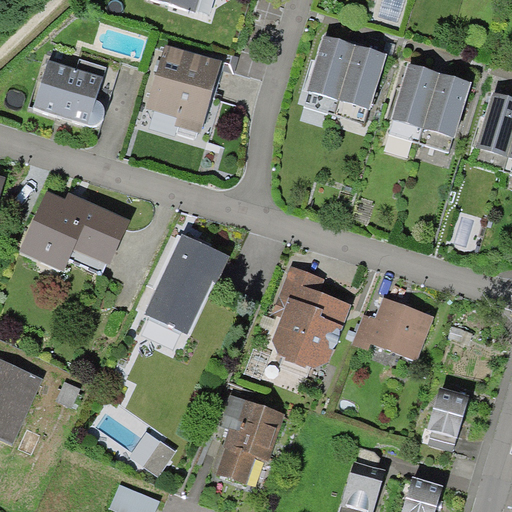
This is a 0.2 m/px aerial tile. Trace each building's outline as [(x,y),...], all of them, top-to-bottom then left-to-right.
[(145,0),(192,15),(192,13),(204,16),(209,0),(145,0)] [(387,53),(324,34),(307,90),(370,109),(387,53)] [(214,68),(164,52),(146,107),(178,117),(172,135),(191,141),(214,68)] [(99,109),(92,103),(103,69),(76,61),(73,70),(45,62),(29,110),(84,128),(94,127),(100,119),(99,109)] [(472,82),(409,62),(392,119),(455,138),(472,82)] [(511,94),(494,90),(477,146),(511,156),(511,94)] [(56,271),(62,259),(85,209),(64,199),(60,207),(44,199),(18,254),(56,271)] [(121,226),(85,209),(62,259),(97,275),(121,226)] [(181,240),(144,317),(179,333),(204,280),(212,284),(223,260),(181,240)] [(319,364),(324,351),(327,352),(331,349),(335,339),(335,333),(332,332),(340,310),(310,299),(316,282),(288,271),(271,316),(283,320),(273,346),(277,352),(282,354),(276,369),(301,378),(307,364),(312,365),(319,364)] [(359,318),(348,346),(363,352),(366,345),(410,363),(427,321),(381,302),(372,323),(359,318)] [(39,382),(0,363),(0,437),(11,443),(39,382)] [(81,388),(64,381),(56,401),(73,407),(81,388)] [(470,401),(441,392),(425,442),(425,444),(454,453),(454,451),(470,401)] [(208,425),(229,432),(213,475),(241,485),(252,456),(262,460),(277,418),(218,396),(208,425)] [(27,426),(17,447),(30,453),(40,432),(27,426)] [(158,479),(176,451),(146,432),(129,460),(158,479)] [(374,511),(386,474),(357,465),(342,511),(374,511)] [(438,511),(445,490),(416,481),(406,511),(438,511)]
